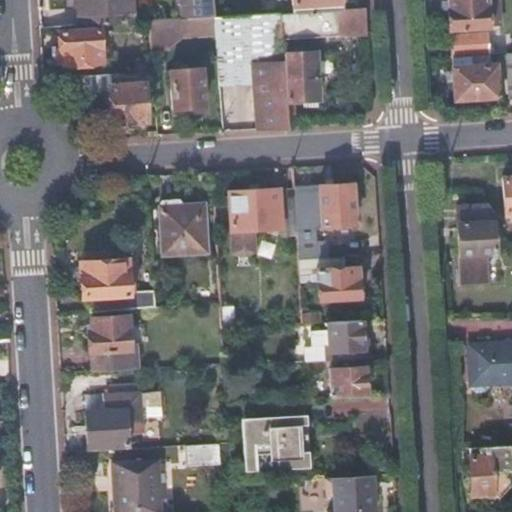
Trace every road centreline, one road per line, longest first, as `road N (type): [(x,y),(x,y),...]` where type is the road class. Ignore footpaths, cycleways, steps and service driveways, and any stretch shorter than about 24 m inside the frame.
road 1 (residential): [(428,511),(404,141)]
road 2 (residential): [(404,141),(59,161)]
road 3 (tertiary): [(25,203),(44,511)]
road 4 (residential): [(404,141),(398,0)]
road 5 (tertiary): [(10,0),(17,126)]
